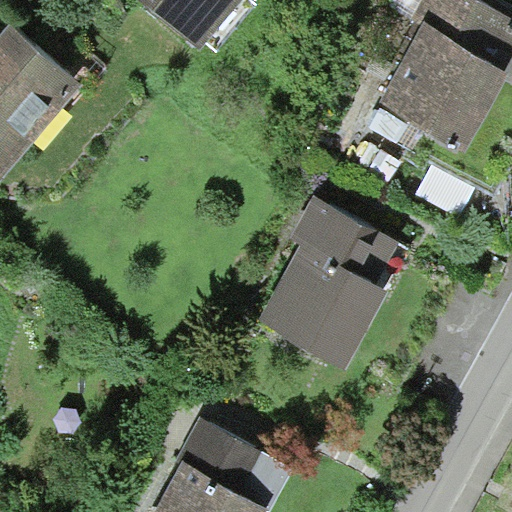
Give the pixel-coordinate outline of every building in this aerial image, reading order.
[(156,0),(203,41),(238,0),(156,0)] [(511,53),(511,18),(476,0),(422,0),(414,16),(423,21),(376,108),(465,155),(509,73),(503,70),(511,53)] [(0,167),(2,170),(88,79),(18,12),(0,30),(0,167)] [(297,240),(261,305),(343,350),(408,233),(315,181),(286,233),(297,240)] [(189,448),(149,511),(274,511),(281,502),(254,486),(279,446),(207,403),(182,444),(189,448)]
